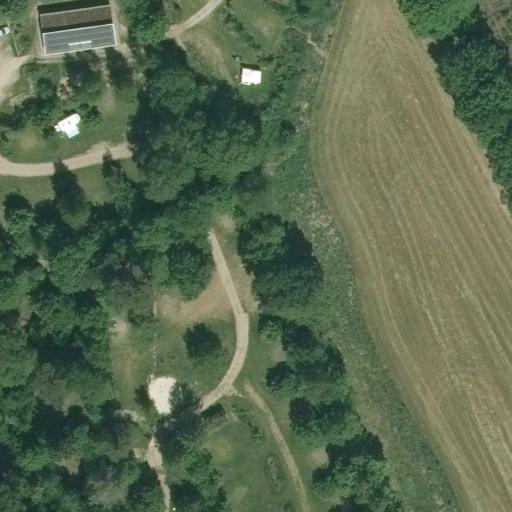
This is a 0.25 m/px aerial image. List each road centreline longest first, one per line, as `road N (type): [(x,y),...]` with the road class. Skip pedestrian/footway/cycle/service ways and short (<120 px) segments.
road 1 (track): [(242,315),(175,154),(150,147),(26,171),(0,167)]
road 2 (track): [(234,370),(269,410),(303,500)]
